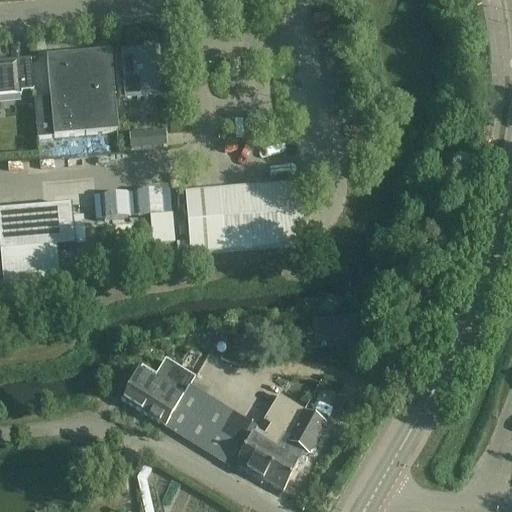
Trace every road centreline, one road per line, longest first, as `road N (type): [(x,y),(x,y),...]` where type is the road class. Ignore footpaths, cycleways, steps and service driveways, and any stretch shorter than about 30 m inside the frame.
road 1 (tertiary): [(372,494),(442,373),(479,288),(511,172)]
road 2 (residential): [(270,511),(162,449),(92,424),(0,437)]
road 3 (residential): [(0,174),(203,158)]
road 4 (residential): [(0,16),(173,0)]
road 5 (residential): [(197,0),(203,158)]
road 6 (unclassified): [(372,494),(511,506)]
